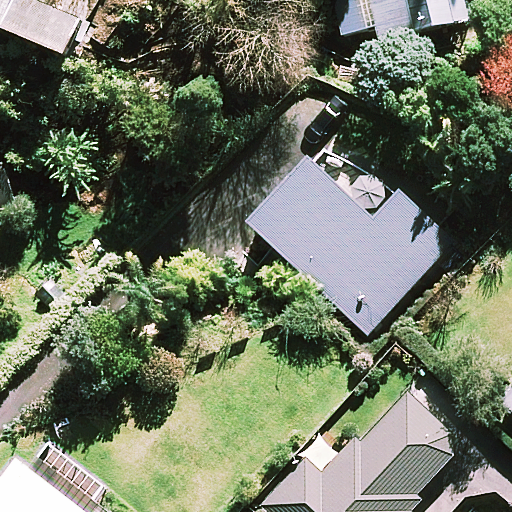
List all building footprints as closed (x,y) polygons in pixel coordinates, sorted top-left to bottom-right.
[(85,24),(27,0),(18,0),(5,32),(70,59),(85,24)] [(472,25),(467,0),(380,0),(388,41),(472,25)] [(369,193),(325,153),(254,228),(369,337),(453,248),(381,180),(369,193)] [(417,511),(427,501),(421,495),(455,459),(456,440),(407,394),(327,479),(309,462),(265,508),(268,511),(417,511)] [(96,511),(110,494),(45,442),(5,492),(0,488),(0,511),(96,511)]
